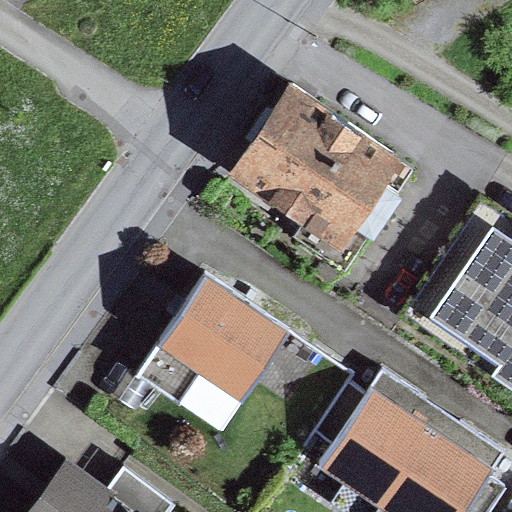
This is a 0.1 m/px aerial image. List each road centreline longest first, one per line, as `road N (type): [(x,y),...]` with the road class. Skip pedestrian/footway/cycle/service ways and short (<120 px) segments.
road 1 (secondary): [(0,385),(168,143)]
road 2 (residential): [(168,143),(0,28)]
road 3 (secondary): [(168,143),(273,0)]
